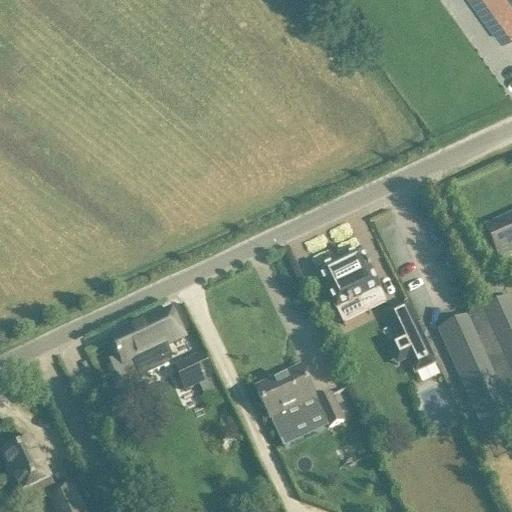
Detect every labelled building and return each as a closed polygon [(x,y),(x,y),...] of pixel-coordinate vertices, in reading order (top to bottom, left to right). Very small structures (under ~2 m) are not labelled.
[(511,33),(511,0),(472,0),(501,41),(511,33)] [(391,213),(376,219),(388,248),(403,242),(391,213)] [(511,217),(486,230),(499,259),(505,271),(511,267),(511,217)] [(318,274),(319,276),(319,275),(336,310),(337,312),(338,311),(348,306),(349,308),(353,305),(352,304),(361,300),(366,308),(384,299),(380,291),(379,289),(370,270),(371,270),(369,266),(368,266),(362,254),(363,254),(362,252),(360,253),(344,261),(335,265),(320,273),(318,274)] [(511,301),(511,299),(440,332),(480,419),(490,440),(491,440),(490,438),(511,427),(511,301)] [(385,314),(397,338),(397,339),(402,337),(413,358),(408,360),(415,374),(414,374),(415,376),(417,376),(417,375),(435,366),(435,367),(437,366),(407,304),(406,305),(387,314),(387,313),(385,314)] [(132,330),(112,340),(119,355),(117,356),(119,359),(121,358),(124,366),(133,361),(142,380),(169,367),(166,360),(172,357),(167,346),(184,338),(172,312),(171,312),(137,328),(132,330)] [(204,355),(174,368),(185,393),(215,380),(204,355)] [(286,380),(257,394),(270,422),(271,421),(273,425),(272,425),(284,450),(285,450),(282,443),(297,436),(294,429),(322,415),(317,404),(316,400),(301,370),(285,377),(286,380)] [(332,397),(317,404),(322,415),(329,429),(344,423),(332,397)] [(24,444),(19,443),(10,448),(8,452),(1,455),(9,472),(6,474),(18,497),(31,491),(37,502),(48,496),(56,511),(84,511),(70,485),(55,492),(50,481),(51,481),(31,441),(24,444)]
